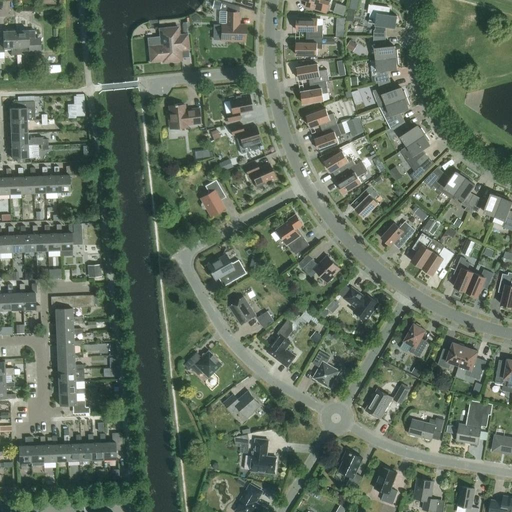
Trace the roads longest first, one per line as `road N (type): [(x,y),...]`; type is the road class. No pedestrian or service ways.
road 1 (residential): [(306,184),(191,249),(185,263),(241,354),(336,419)]
road 2 (residential): [(511,182),(468,157),(436,122),(418,79),(410,0)]
road 3 (residential): [(336,419),(407,453),(511,474)]
road 4 (residential): [(409,292),(354,247),(306,184)]
road 5 (residential): [(336,419),(409,292)]
road 6 (unclassified): [(0,509),(132,505)]
road 7 (residential): [(272,71),(145,83)]
